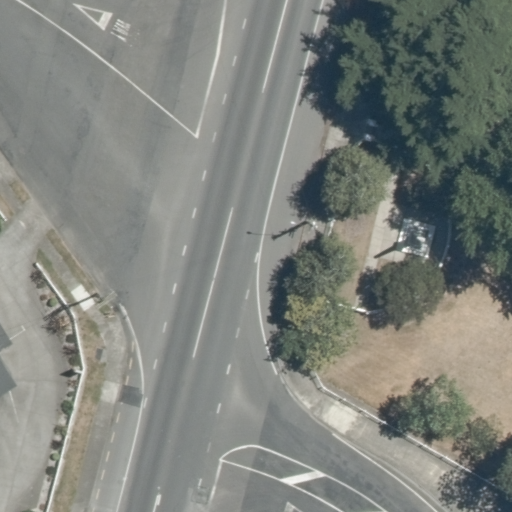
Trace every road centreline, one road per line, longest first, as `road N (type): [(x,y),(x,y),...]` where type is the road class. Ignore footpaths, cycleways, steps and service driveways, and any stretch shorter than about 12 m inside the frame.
road 1 (residential): [(18,0),(242,170)]
road 2 (trunk): [(175,428),(242,170)]
road 3 (unclassified): [(352,511),(175,428)]
road 4 (trunk): [(242,170),(287,0)]
